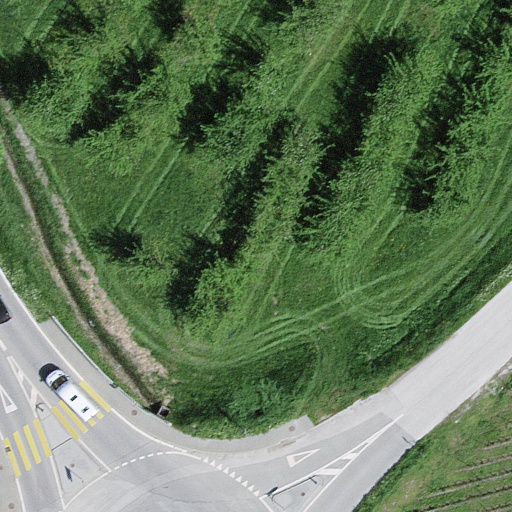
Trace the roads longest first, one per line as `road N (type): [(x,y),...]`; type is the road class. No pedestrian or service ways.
road 1 (tertiary): [(179,496),(69,416),(2,344)]
road 2 (unclassified): [(386,424),(308,465),(194,499)]
road 3 (tertiary): [(2,344),(51,511)]
road 4 (unclassified): [(386,424),(511,312)]
